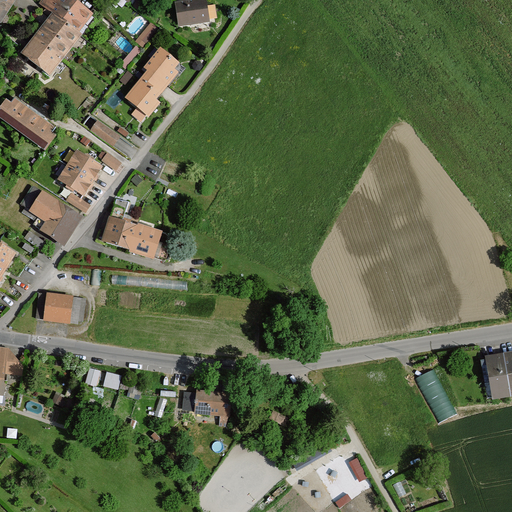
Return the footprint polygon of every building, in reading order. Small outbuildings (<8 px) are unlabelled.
[(13,0),(0,0),(0,17),(2,18),(13,0)] [(79,34),(93,15),(72,0),(42,0),(39,5),(52,15),(79,34)] [(194,0),(175,3),(179,27),(211,22),(207,0),(194,0)] [(52,15),(21,55),(49,78),(82,37),(79,34),(52,15)] [(146,47),(160,26),(152,21),(138,41),(146,47)] [(127,67),(143,50),(138,45),(123,63),(127,67)] [(147,70),(124,97),(149,117),(161,102),(156,99),(179,71),(175,68),(180,62),(160,46),(143,67),(147,70)] [(8,99),(0,109),(0,118),(47,152),(56,139),(51,136),(57,128),(16,99),(13,103),(8,99)] [(99,122),(92,131),(114,147),(117,142),(120,137),(99,122)] [(77,150),(58,181),(85,198),(104,168),(77,150)] [(108,154),(103,162),(117,172),(122,164),(108,154)] [(31,211),(43,193),(34,188),(23,206),(31,211)] [(41,232),(62,247),(81,219),(43,193),(31,211),(30,213),(46,224),(41,232)] [(72,195),(67,201),(87,214),(91,207),(72,195)] [(111,217),(102,243),(120,248),(128,223),(111,217)] [(130,253),(155,261),(164,233),(139,225),(139,226),(128,223),(120,248),(131,252),(130,253)] [(30,233),(25,239),(43,252),(48,245),(30,233)] [(0,283),(17,255),(0,244),(0,283)] [(48,293),(45,322),(71,325),(75,297),(48,293)] [(511,354),(486,358),(493,399),(511,395),(511,354)] [(90,368),(86,384),(95,387),(100,371),(90,368)] [(417,379),(439,422),(458,413),(435,369),(417,379)] [(111,374),(108,386),(116,388),(119,376),(111,374)] [(132,379),(129,392),(136,394),(140,381),(132,379)] [(195,411),(195,413),(230,416),(231,395),(197,392),(197,394),(195,411)] [(185,393),(183,410),(195,411),(197,394),(185,393)] [(56,395),(53,401),(60,404),(62,398),(56,395)] [(155,415),(162,417),(167,401),(160,399),(155,415)] [(273,412),(270,418),(285,426),(288,419),(273,412)] [(364,479),(369,476),(358,458),(353,461),(364,479)]
